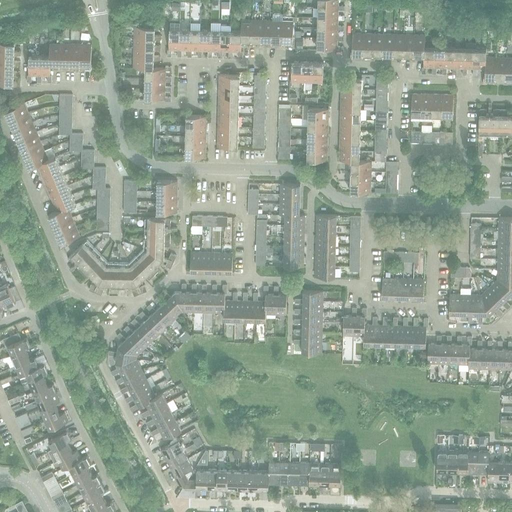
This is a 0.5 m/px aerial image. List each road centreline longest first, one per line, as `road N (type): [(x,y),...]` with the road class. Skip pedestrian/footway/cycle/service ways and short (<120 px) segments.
road 1 (residential): [(173,503),(511,493)]
road 2 (residential): [(132,303),(71,289),(0,115)]
road 3 (residential): [(173,503),(99,363),(101,335),(132,303)]
road 4 (residential): [(129,511),(33,312)]
road 5 (residential): [(320,184),(332,172),(340,64)]
road 6 (residential): [(193,61),(192,104),(113,103)]
